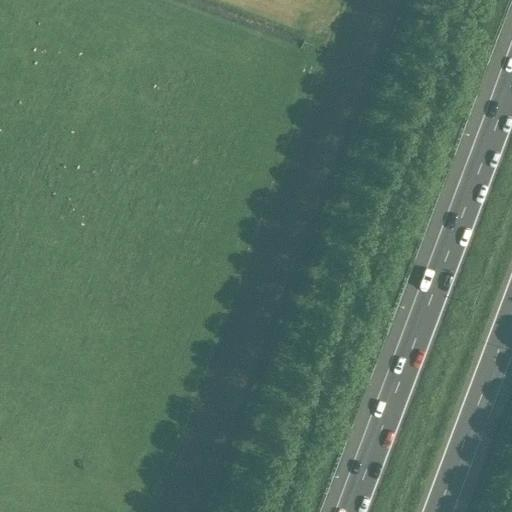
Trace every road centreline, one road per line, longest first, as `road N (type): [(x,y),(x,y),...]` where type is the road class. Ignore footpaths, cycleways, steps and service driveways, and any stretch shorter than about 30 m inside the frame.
road 1 (motorway): [(511,87),(351,511)]
road 2 (motorway): [(437,511),(511,313)]
